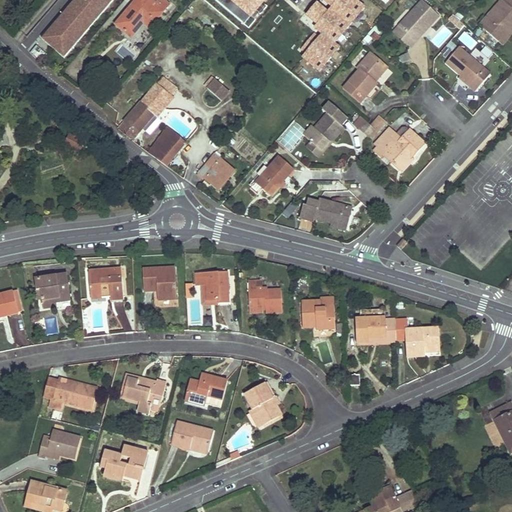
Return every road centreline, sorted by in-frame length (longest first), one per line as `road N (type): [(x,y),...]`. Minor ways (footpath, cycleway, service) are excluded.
road 1 (residential): [(333,432),(313,383),(268,355),(153,345),(0,367)]
road 2 (residential): [(178,207),(169,179),(0,34)]
road 3 (residential): [(333,432),(491,359),(511,318)]
road 4 (residential): [(149,511),(333,432)]
road 5 (tertiary): [(360,265),(191,224)]
road 6 (tertiary): [(163,223),(0,249)]
road 7 (tertiary): [(511,313),(360,265)]
